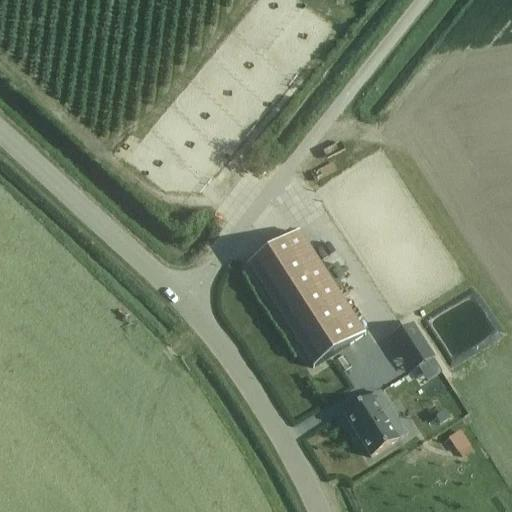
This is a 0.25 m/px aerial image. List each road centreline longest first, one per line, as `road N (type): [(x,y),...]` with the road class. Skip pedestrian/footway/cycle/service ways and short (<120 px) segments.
road 1 (unclassified): [(176,296),(204,277),(423,0)]
road 2 (unclassified): [(319,511),(260,400),(176,296)]
road 3 (unclassified): [(176,296),(0,135)]
